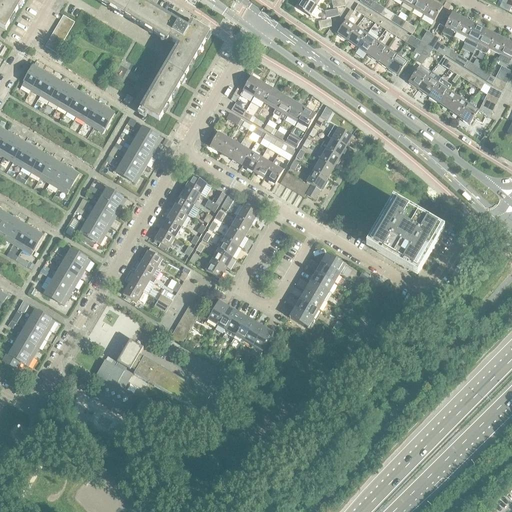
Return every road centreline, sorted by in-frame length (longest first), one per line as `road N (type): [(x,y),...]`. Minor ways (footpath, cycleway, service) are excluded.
road 1 (residential): [(465,241),(419,293),(183,151)]
road 2 (secondary): [(256,33),(399,138),(499,226)]
road 3 (secondary): [(507,200),(266,19)]
road 4 (residential): [(35,407),(183,151)]
road 5 (trunk): [(511,354),(362,511)]
road 6 (trunk): [(394,511),(511,394)]
road 7 (residential): [(183,151),(256,33)]
